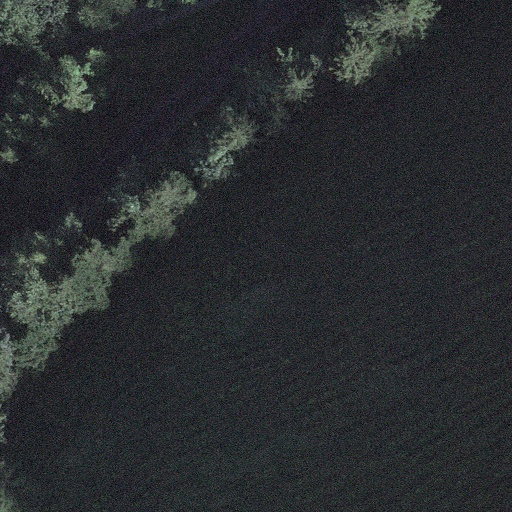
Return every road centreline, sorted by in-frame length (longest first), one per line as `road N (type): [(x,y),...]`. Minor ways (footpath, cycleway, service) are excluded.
road 1 (unclassified): [(302,0),(0,280)]
road 2 (track): [(0,91),(182,0)]
